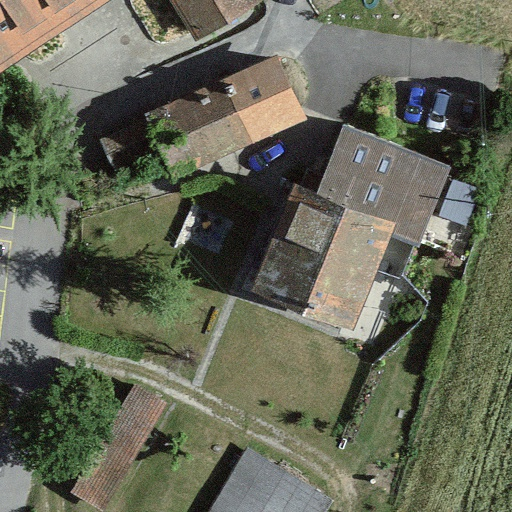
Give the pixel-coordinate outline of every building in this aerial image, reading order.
[(0,0),(0,82),(115,0),(182,0),(219,46),(282,0),(0,0)] [(308,121),(281,67),(160,115),(185,169),(308,121)] [(445,170),(338,127),(262,304),(376,349),(445,170)] [(106,503),(169,397),(136,378),(74,484),(106,503)] [(326,511),(334,497),(240,449),(204,511),(326,511)]
